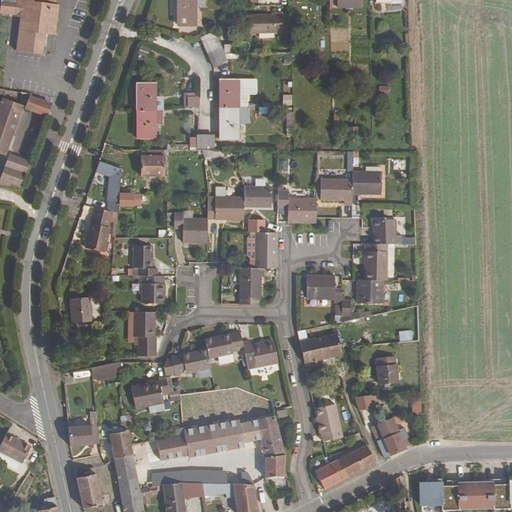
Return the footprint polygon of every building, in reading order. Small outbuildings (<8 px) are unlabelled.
[(16,51),(41,53),(43,34),(54,35),(55,25),(52,25),(52,17),(56,17),(58,4),(54,4),(48,3),(47,0),(0,0),(0,1),(0,13),(14,15),(14,16),(20,17),(16,51)] [(179,0),(180,31),(195,30),(193,0),(179,0)] [(248,35),(283,34),(282,16),(248,17),(248,35)] [(204,48),(217,41),(215,35),(200,41),(204,48)] [(207,56),(221,50),(217,41),(204,48),(207,56)] [(210,62),(224,56),(221,50),(207,56),(210,62)] [(212,68),(227,62),(224,56),(210,62),(212,68)] [(253,93),(253,81),(236,81),(220,81),(220,104),(221,104),(222,109),(236,109),(236,93),(245,93),(253,93)] [(135,112),(152,112),(152,100),(152,82),(137,82),(135,112)] [(32,110),(41,113),(45,101),(24,94),(24,92),(20,91),(18,99),(21,100),(20,106),(32,110)] [(245,108),(245,93),(236,93),(236,109),(245,109),(245,108)] [(283,95),(283,106),(292,106),(292,95),(283,95)] [(0,150),(2,152),(18,103),(0,96),(0,150)] [(186,109),(196,109),(197,98),(193,98),(187,98),(186,109)] [(152,112),(161,112),(160,100),(152,100),(152,112)] [(237,139),(237,123),(245,123),(246,109),(245,109),(236,109),(222,109),(222,140),(237,139)] [(136,139),(153,139),(152,112),(135,112),(136,139)] [(204,147),(214,147),(213,134),(205,133),(204,147)] [(137,175),(161,175),(161,147),(137,147),(137,175)] [(7,181),(17,185),(26,160),(5,153),(0,167),(0,182),(7,183),(7,181)] [(114,200),(116,186),(117,167),(92,158),(89,168),(103,173),(100,199),(114,200)] [(347,190),(376,190),(376,164),(347,165),(347,174),(347,190)] [(339,199),(347,199),(347,190),(347,174),(315,174),(315,196),(339,196),(339,199)] [(240,203),(267,203),(267,182),(240,182),(240,194),(240,203)] [(283,219),(312,218),(312,214),(312,195),(284,195),(284,188),(273,188),(273,206),(283,206),(283,219)] [(129,198),(137,198),(137,190),(116,190),(116,201),(129,201),(129,198)] [(203,216),(239,215),(240,203),(240,194),(211,194),(211,202),(203,201),(203,216)] [(82,246),(99,250),(108,211),(91,207),(82,246)] [(179,240),(203,240),(203,216),(179,217),(179,213),(170,213),(170,228),(179,228),(179,240)] [(381,239),(391,239),(392,215),(370,215),(370,231),(367,231),(367,239),(381,239)] [(245,228),(260,228),(260,216),(245,216),(245,228)] [(360,235),(361,218),(340,218),(340,234),(360,235)] [(261,264),(274,264),(273,228),(251,228),(251,264),(261,264)] [(377,275),(381,275),(381,239),(367,239),(361,239),(362,275),(377,275)] [(139,274),(154,274),(154,265),(148,265),(148,243),(129,243),(128,265),(133,265),(133,274),(139,274)] [(236,301),(257,301),(257,273),(261,273),(261,264),(251,264),(245,264),(236,264),(236,301)] [(340,300),(340,299),(339,286),(331,286),(331,272),(303,273),(304,295),(332,294),(332,301),(340,300)] [(140,301),(161,301),(161,273),(154,274),(139,274),(140,301)] [(354,301),(377,300),(377,275),(362,275),(354,275),(354,301)] [(69,322),(87,320),(86,296),(67,298),(69,322)] [(341,319),(349,316),(348,299),(340,299),(340,300),(341,319)] [(136,354),(154,354),(154,334),(151,334),(150,309),(130,310),(131,335),(135,335),(136,354)] [(240,336),(248,336),(248,325),(240,325),(240,336)] [(241,345),(242,345),(241,340),(238,327),(202,335),(204,346),(206,355),(231,349),(231,347),(241,345)] [(412,331),(398,333),(399,341),(413,339),(412,331)] [(305,362),(339,353),(335,333),(300,340),(305,362)] [(246,365),(276,359),(271,337),(249,342),(248,339),(241,340),(242,345),(241,345),(246,365)] [(65,361),(88,356),(86,345),(63,351),(65,361)] [(208,365),(209,365),(206,355),(204,346),(170,355),(173,371),(184,368),(185,370),(193,368),(194,374),(196,373),(199,375),(210,373),(208,365)] [(376,382),(395,380),(393,354),(374,355),(376,382)] [(120,388),(116,360),(88,367),(93,393),(120,388)] [(136,406),(163,399),(161,391),(168,389),(164,373),(156,375),(157,378),(130,385),(136,406)] [(175,390),(177,399),(200,396),(199,388),(175,390)] [(357,407),(368,406),(367,393),(352,394),(357,407)] [(410,399),(410,410),(419,410),(419,398),(410,399)] [(344,434),(336,401),(317,406),(318,414),(319,420),(317,420),(320,431),(321,431),(323,439),(344,434)] [(237,412),(238,421),(261,416),(259,407),(237,412)] [(277,416),(286,415),(284,407),(275,409),(277,416)] [(399,410),(369,425),(384,455),(407,444),(403,437),(395,420),(402,416),(399,410)] [(266,475),(285,474),(281,443),(276,419),(275,413),(272,414),(261,416),(238,421),(182,433),(167,436),(169,445),(171,458),(186,456),(197,454),(196,450),(203,449),(204,453),(211,452),(210,447),(240,441),(242,449),(262,446),(266,475)] [(68,445),(91,443),(90,434),(88,424),(66,425),(68,442),(68,445)] [(122,511),(142,511),(138,489),(130,443),(127,430),(108,434),(122,511)] [(409,434),(403,437),(407,444),(412,441),(409,434)] [(4,435),(0,442),(0,453),(20,464),(28,447),(4,435)] [(130,443),(138,489),(156,485),(149,449),(169,445),(167,436),(130,443)] [(316,468),(326,487),(375,461),(366,442),(327,462),(316,468)] [(95,506),(100,504),(93,472),(75,476),(82,509),(95,506)] [(490,506),(507,506),(507,500),(511,499),(511,474),(506,474),(506,482),(496,482),(496,477),(481,477),(481,480),(462,480),(462,478),(447,478),(447,483),(438,483),(438,476),(429,476),(429,480),(417,481),(417,503),(438,502),(438,508),(455,507),(455,506),(490,505),(490,506)] [(202,493),(200,481),(186,481),(183,481),(161,485),(164,511),(183,511),(181,496),(202,493)] [(213,491),(211,481),(200,481),(202,493),(213,491)] [(257,509),(254,484),(251,483),(244,483),(217,481),(211,481),(213,491),(225,490),(225,494),(234,493),(237,511),(257,509)] [(56,511),(53,497),(40,500),(41,507),(38,508),(39,511),(35,511),(34,511),(56,511)]
